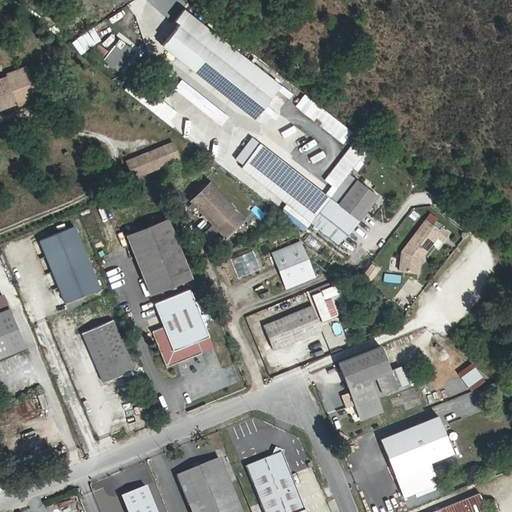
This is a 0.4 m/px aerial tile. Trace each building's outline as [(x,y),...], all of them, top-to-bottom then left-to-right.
[(254,119),(279,86),(187,13),(161,45),(254,119)] [(119,71),(132,54),(117,41),(108,52),(96,42),(91,49),(119,71)] [(147,65),(142,60),(132,69),(137,75),(147,65)] [(0,109),(37,95),(27,69),(0,78),(0,109)] [(166,92),(155,105),(159,108),(170,95),(166,92)] [(300,95),(294,107),(300,109),(306,97),(300,95)] [(321,108),(311,121),(341,144),(351,132),(321,108)] [(194,135),(206,120),(202,117),(189,131),(190,132),(194,135)] [(186,136),(190,132),(189,131),(181,125),(177,130),(186,136)] [(204,134),(198,148),(212,154),(217,139),(204,134)] [(311,222),(329,198),(258,142),(257,144),(251,139),(235,159),(241,164),(239,167),(311,222)] [(132,178),(180,159),(173,143),(126,163),(132,178)] [(348,174),(329,198),(311,222),(337,243),(341,237),(344,239),(377,196),(348,174)] [(243,219),(208,182),(190,200),(225,236),(243,219)] [(375,230),(378,225),(368,216),(364,220),(375,230)] [(191,277),(166,218),(126,235),(150,294),(186,279),(191,277)] [(426,219),(401,250),(400,270),(419,273),(420,258),(437,236),(443,241),(449,233),(441,226),(439,229),(426,219)] [(73,224),(35,239),(60,303),(98,288),(73,224)] [(274,258),(302,247),(299,241),(272,252),(274,258)] [(312,272),(302,247),(274,258),(284,283),(312,272)] [(287,289),(314,278),(312,272),(284,283),(287,289)] [(336,315),(330,295),(337,293),(335,286),(311,293),(319,320),(336,315)] [(209,336),(190,289),(154,303),(163,326),(152,331),(166,366),(202,352),(197,341),(209,336)] [(322,330),(312,305),(263,325),(273,349),(322,330)] [(0,357),(24,347),(8,308),(0,311),(0,357)] [(104,384),(134,371),(113,321),(82,334),(104,384)] [(390,371),(380,345),(338,362),(348,387),(349,387),(351,386),(364,418),(382,411),(370,380),(376,377),(382,393),(406,383),(400,367),(390,371)] [(472,367),(458,377),(466,388),(480,377),(472,367)] [(364,418),(351,386),(349,387),(348,387),(361,419),(364,418)] [(453,453),(438,415),(379,439),(395,476),(453,453)] [(300,511),(305,511),(282,455),(284,451),(275,447),(271,456),(246,466),(263,511),(300,511)] [(241,511),(219,457),(177,475),(191,511),(241,511)] [(156,511),(146,486),(121,496),(127,511),(156,511)] [(487,511),(479,493),(431,511),(487,511)]
